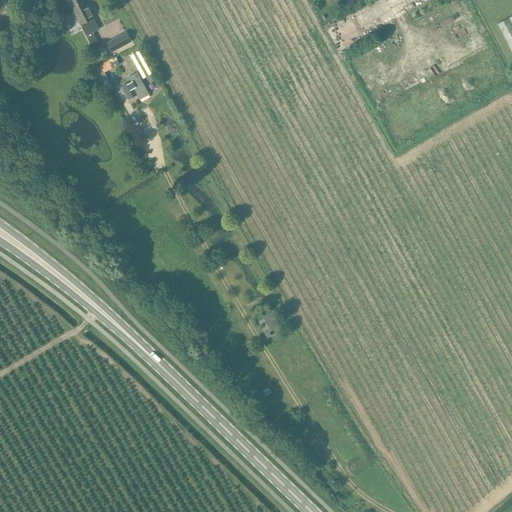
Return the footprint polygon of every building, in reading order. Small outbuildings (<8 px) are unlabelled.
[(67,0),(80,25),(91,47),(98,43),(93,33),(99,29),(84,0),(67,0)] [(511,16),(498,24),(511,51),(511,16)] [(122,34),(128,46),(136,42),(130,30),(122,34)] [(143,78),(153,73),(140,49),(131,54),(143,78)] [(103,73),(118,65),(114,58),(99,65),(103,73)] [(149,95),(136,73),(128,77),(130,81),(121,86),(128,100),(137,95),(140,100),(149,95)] [(259,323),(266,334),(269,340),(277,335),(274,330),(281,326),(271,308),(261,314),(264,320),(259,323)]
